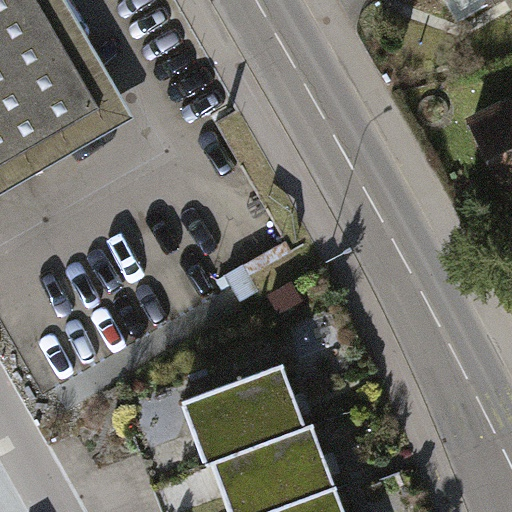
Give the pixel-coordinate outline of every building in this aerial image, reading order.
[(0,0),(0,197),(137,120),(68,0),(0,0)] [(511,117),(475,136),(511,208),(511,117)] [(293,250),(250,274),(265,300),(308,276),(293,250)] [(283,365),(183,403),(206,464),(214,461),(306,427),(283,365)] [(306,427),(214,461),(232,511),(270,511),(337,487),(314,425),(306,427)] [(346,511),(337,487),(270,511),(346,511)]
